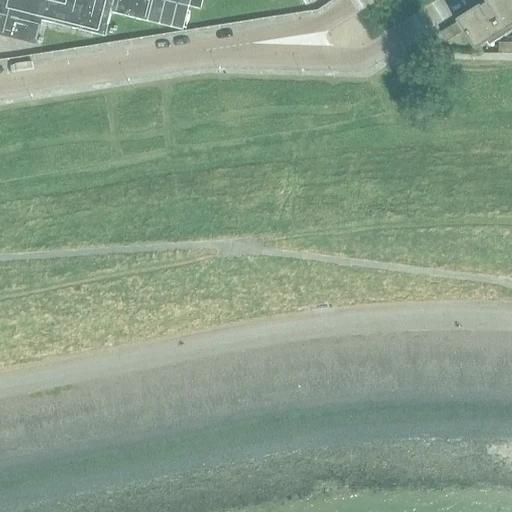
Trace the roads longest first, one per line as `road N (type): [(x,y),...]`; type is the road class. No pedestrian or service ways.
road 1 (unclassified): [(212,47),(371,54),(455,0)]
road 2 (unclassified): [(0,85),(212,47)]
road 3 (unclassified): [(360,0),(324,24),(212,47)]
